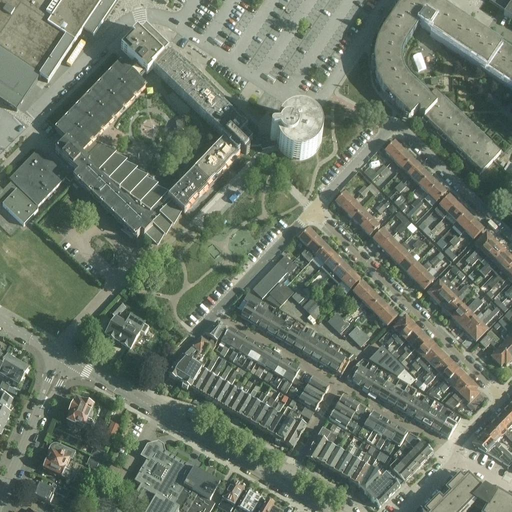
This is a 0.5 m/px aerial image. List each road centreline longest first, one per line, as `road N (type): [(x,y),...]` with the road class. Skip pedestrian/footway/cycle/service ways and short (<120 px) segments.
road 1 (unclassified): [(256,78),(158,16),(139,16),(123,22),(0,143)]
road 2 (residential): [(503,400),(313,211)]
road 3 (unclassified): [(385,0),(317,101),(283,97),(256,78)]
road 4 (residential): [(511,237),(400,128),(388,130)]
road 5 (residential): [(200,224),(262,161),(313,211)]
road 6 (residential): [(338,387),(214,314)]
road 7 (residential): [(214,314),(313,211)]
road 8 (residential): [(288,471),(202,420),(160,413)]
road 9 (tertiary): [(281,483),(160,413)]
road 10 (residential): [(455,457),(338,387)]
